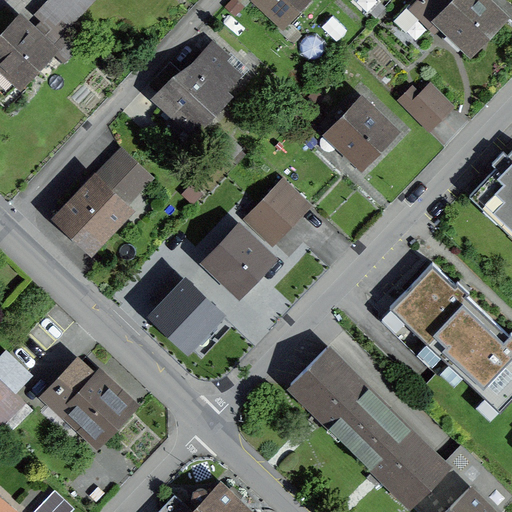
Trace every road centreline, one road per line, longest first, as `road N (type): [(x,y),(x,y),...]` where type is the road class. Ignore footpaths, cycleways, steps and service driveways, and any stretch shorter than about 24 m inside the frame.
road 1 (residential): [(208,427),(511,109)]
road 2 (residential): [(1,229),(215,0)]
road 3 (residential): [(208,427),(1,229)]
road 4 (residential): [(296,511),(208,427)]
